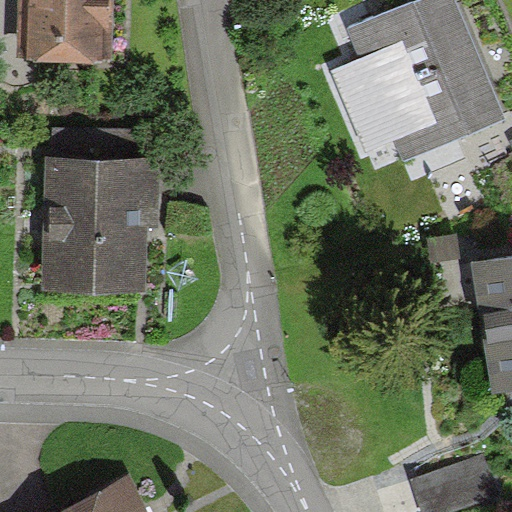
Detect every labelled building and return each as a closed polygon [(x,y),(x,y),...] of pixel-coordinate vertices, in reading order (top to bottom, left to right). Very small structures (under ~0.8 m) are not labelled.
[(114,0),(21,0),(21,60),(113,62),(114,0)] [(504,114),(455,0),(419,0),(344,30),(356,59),(328,71),(363,152),(392,140),(399,157),(504,114)] [(158,163),(45,161),(43,291),(144,293),(145,227),(157,228),(158,163)] [(511,250),(467,258),(485,382),(511,377),(511,250)] [(467,461),(409,479),(419,511),(433,511),(478,498),(467,461)] [(147,511),(131,478),(59,511),(147,511)]
